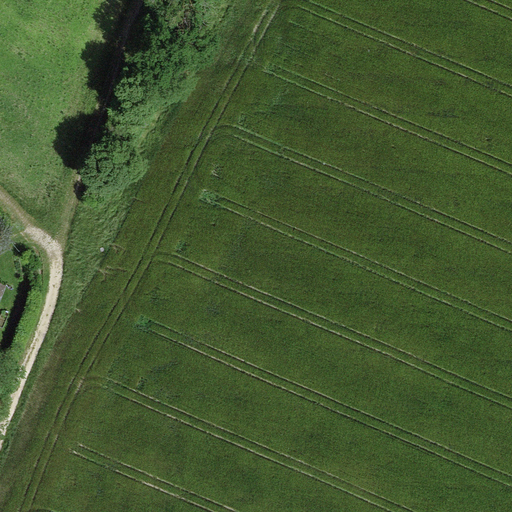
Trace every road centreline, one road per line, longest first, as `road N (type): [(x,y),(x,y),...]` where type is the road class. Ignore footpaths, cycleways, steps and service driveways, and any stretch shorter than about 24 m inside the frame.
road 1 (track): [(147,0),(59,259)]
road 2 (track): [(59,259),(0,436)]
